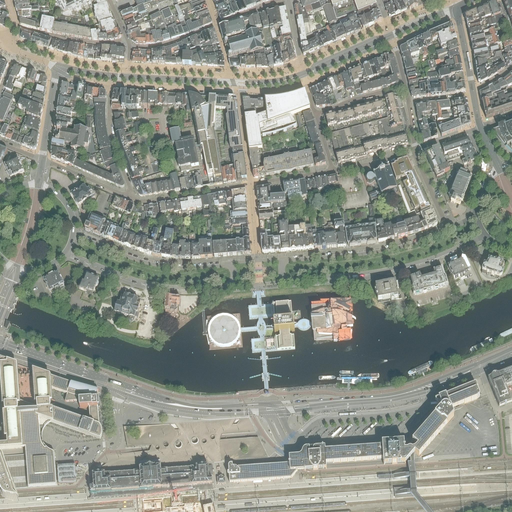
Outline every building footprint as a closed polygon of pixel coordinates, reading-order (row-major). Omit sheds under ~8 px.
[(30,5),(29,0),(14,3),(15,4),(16,8),(30,7),(38,6),(38,1),(34,1),(34,3),(31,3),(31,5),(30,5)] [(52,0),(53,1),(55,0),(57,3),(55,5),(56,7),(58,6),(60,9),(60,10),(58,11),(59,13),(62,14),(63,16),(69,17),(72,15),(71,12),(73,10),(73,12),(76,10),(77,13),(82,10),(81,8),(88,5),(90,9),(91,8),(98,7),(103,5),(107,4),(104,0),(52,0)] [(137,7),(137,8),(138,9),(145,6),(150,4),(152,7),(170,0),(134,0),(135,1),(138,7),(137,7)] [(235,1),(239,12),(239,13),(247,10),(242,0),(237,0),(235,1)] [(242,0),(247,10),(253,7),(249,0),(242,0)] [(300,0),(302,4),(303,8),(303,9),(301,9),(302,16),(303,24),(309,23),(308,21),(316,20),(316,16),(308,17),(308,14),(311,12),(323,8),(329,24),(336,22),(328,0),(300,0)] [(329,0),(336,20),(357,13),(357,14),(368,10),(376,7),(376,6),(375,7),(374,7),(371,0),(329,0)] [(401,13),(396,4),(394,0),(393,0),(389,2),(390,5),(395,16),(401,13)] [(405,8),(407,11),(407,10),(409,10),(418,6),(416,1),(418,1),(421,3),(424,3),(427,0),(426,0),(401,0),(403,2),(405,8)] [(511,0),(502,0),(509,17),(511,15),(511,0)] [(225,5),(227,5),(227,3),(226,3),(225,1),(215,5),(216,9),(225,5)] [(233,15),(239,13),(239,12),(235,1),(229,4),(233,15)] [(186,13),(206,6),(204,2),(192,7),(192,6),(190,7),(189,5),(185,6),(180,7),(181,11),(184,10),(186,13)] [(405,8),(403,2),(396,4),(401,13),(407,11),(405,8)] [(500,15),(496,5),(496,3),(494,3),(488,5),(490,17),(491,18),(500,15)] [(229,4),(227,5),(225,5),(227,10),(229,17),(233,15),(229,4)] [(95,17),(110,13),(107,5),(93,8),(94,11),(93,11),(95,17)] [(182,29),(185,35),(189,33),(188,31),(183,17),(184,17),(181,11),(180,7),(179,8),(178,6),(178,5),(175,6),(178,15),(177,15),(178,17),(182,29)] [(301,9),(300,5),(294,6),(296,18),(298,18),(302,16),(301,9)] [(391,17),(395,16),(390,5),(385,7),(389,17),(391,18),(391,17)] [(482,8),(484,14),(485,18),(490,17),(488,5),(482,8)] [(121,15),(131,10),(129,6),(119,11),(121,15)] [(137,8),(131,10),(121,15),(123,18),(132,15),(134,18),(148,12),(145,6),(138,9),(137,8)] [(184,16),(187,22),(190,21),(188,15),(195,12),(196,15),(197,14),(207,10),(206,6),(186,13),(184,10),(181,11),(184,17),(184,16)] [(376,7),(368,10),(369,14),(370,15),(373,25),(381,21),(382,21),(378,12),(376,7)] [(165,10),(176,38),(180,37),(172,17),(169,8),(165,10)] [(285,8),(279,9),(283,29),(289,28),(285,8)] [(470,14),(471,19),(473,23),(479,21),(478,16),(484,14),(482,8),(476,11),(470,14)] [(279,9),(273,11),(277,31),(279,31),(279,30),(283,29),(279,9)] [(170,37),(171,39),(175,38),(176,38),(165,10),(161,12),(170,37)] [(196,20),(203,17),(209,14),(207,10),(197,14),(196,15),(197,17),(195,18),(196,20)] [(277,31),(273,11),(266,13),(267,15),(269,27),(270,32),(276,31),(277,31)] [(148,12),(134,18),(124,22),(126,27),(142,20),(144,19),(143,17),(149,15),(148,12)] [(150,21),(151,22),(152,21),(157,32),(160,31),(166,29),(165,28),(159,12),(149,17),(150,21)] [(0,20),(0,26),(5,29),(7,21),(9,15),(3,13),(0,20)] [(44,13),(42,20),(39,31),(52,33),(55,21),(46,19),(48,14),(44,13)] [(98,24),(100,24),(113,21),(110,13),(95,17),(97,22),(98,22),(98,24)] [(269,27),(267,15),(266,13),(260,15),(262,25),(265,24),(266,28),(263,28),(263,29),(269,27)] [(207,26),(209,25),(210,24),(212,24),(212,23),(209,14),(203,17),(204,19),(207,26)] [(363,29),(368,27),(364,16),(361,17),(360,14),(357,15),(363,29)] [(368,27),(373,25),(370,15),(369,14),(364,16),(368,27)] [(485,18),(484,14),(478,16),(479,21),(473,23),(467,25),(468,31),(487,25),(486,21),(485,18)] [(257,27),(257,30),(261,29),(258,15),(252,17),(253,19),(255,28),(257,27)] [(355,15),(347,18),(354,33),(359,31),(358,29),(360,28),(355,18),(356,18),(355,15)] [(172,17),(180,37),(185,35),(182,29),(178,17),(175,18),(174,16),(172,17)] [(493,19),(494,19),(495,24),(496,26),(499,25),(504,23),(501,16),(493,19)] [(201,21),(203,27),(207,26),(204,19),(203,17),(196,20),(197,22),(201,21)] [(196,23),(199,29),(203,27),(201,21),(197,22),(196,20),(195,18),(196,21),(195,22),(195,23),(196,23)] [(255,28),(253,19),(252,18),(243,20),(244,22),(243,22),(246,30),(255,28)] [(346,37),(354,33),(347,18),(339,22),(346,37)] [(470,36),(470,37),(483,33),(494,30),(499,28),(499,25),(496,26),(495,24),(494,19),(492,20),(490,19),(486,21),(487,25),(468,31),(470,37),(470,36)] [(21,26),(23,26),(32,29),(33,24),(31,23),(20,20),(19,20),(20,26),(21,26)] [(33,24),(32,29),(39,31),(42,20),(32,20),(31,23),(33,24)] [(142,20),(126,27),(128,31),(139,27),(141,31),(146,29),(147,35),(148,34),(151,34),(150,32),(154,31),(151,22),(150,21),(145,23),(144,23),(143,23),(142,20)] [(228,24),(224,25),(219,27),(220,27),(223,39),(232,36),(246,32),(246,30),(243,22),(243,20),(240,21),(228,24)] [(59,35),(65,36),(67,26),(63,26),(64,22),(61,21),(61,25),(59,35)] [(113,21),(100,24),(102,31),(105,30),(106,35),(114,32),(117,31),(113,21)] [(186,23),(190,33),(194,31),(190,21),(187,22),(187,23),(186,23)] [(190,21),(194,31),(199,29),(196,23),(195,23),(195,22),(192,23),(191,21),(190,21)] [(334,24),(341,39),(346,37),(339,22),(334,24)] [(65,36),(78,38),(80,28),(74,27),(74,25),(72,24),(72,27),(67,26),(65,36)] [(336,41),(341,39),(334,24),(329,26),(336,41)] [(324,47),(328,45),(322,29),(321,30),(319,26),(316,27),(317,31),(324,47)] [(332,43),(336,41),(329,26),(326,28),(332,43)] [(139,27),(128,31),(130,36),(140,32),(141,31),(139,27)] [(78,38),(88,40),(87,30),(80,28),(78,38)] [(291,35),(289,28),(283,29),(280,30),(281,33),(279,33),(280,36),(277,37),(291,35)] [(328,45),(332,43),(326,28),(322,29),(328,45)] [(213,46),(219,44),(218,40),(215,30),(213,29),(208,31),(209,34),(212,42),(211,42),(212,46),(212,47),(214,47),(213,46)] [(229,61),(238,61),(236,57),(246,54),(247,55),(264,49),(263,46),(265,46),(261,29),(257,30),(241,36),(241,37),(224,42),(225,48),(227,47),(227,46),(229,46),(230,52),(229,53),(228,52),(227,53),(229,61)] [(443,34),(438,36),(437,37),(439,42),(454,35),(453,29),(445,33),(444,34),(444,35),(443,35),(443,34)] [(32,43),(33,39),(34,35),(21,30),(20,38),(21,39),(32,43)] [(483,33),(470,37),(472,44),(497,38),(494,30),(483,33)] [(112,35),(114,40),(122,38),(122,36),(119,31),(117,31),(114,32),(115,34),(112,35)] [(154,31),(158,43),(163,42),(163,39),(161,34),(160,31),(157,32),(156,32),(155,31),(154,31)] [(319,49),(324,47),(317,31),(312,33),(319,49)] [(429,34),(432,45),(439,42),(437,37),(438,36),(436,31),(429,34)] [(96,32),(91,32),(92,40),(107,41),(107,36),(107,35),(97,35),(96,32)] [(140,32),(130,36),(132,42),(134,43),(141,36),(142,35),(140,32)] [(163,39),(163,42),(170,40),(170,37),(167,32),(161,34),(163,39)] [(209,34),(208,32),(202,34),(202,35),(207,48),(212,46),(211,42),(212,42),(209,34)] [(319,49),(312,33),(305,35),(305,36),(304,36),(305,40),(306,47),(302,50),(303,56),(319,49)] [(432,46),(429,34),(422,38),(423,39),(422,40),(425,49),(432,46)] [(34,35),(33,39),(50,44),(51,40),(34,35)] [(142,35),(141,36),(134,43),(135,44),(142,44),(146,44),(145,37),(147,37),(146,36),(146,35),(142,36),(142,35)] [(207,48),(202,35),(196,37),(200,47),(202,46),(203,48),(206,47),(207,48)] [(292,42),(291,35),(277,37),(278,40),(280,39),(282,45),(284,44),(287,43),(292,42)] [(454,35),(439,42),(432,45),(433,46),(434,48),(439,46),(439,48),(441,47),(441,49),(456,43),(454,35)] [(200,47),(196,37),(192,39),(195,49),(200,47)] [(473,51),(498,45),(501,44),(498,37),(497,38),(472,44),(473,51)] [(422,38),(414,41),(415,43),(420,58),(426,56),(428,56),(425,49),(422,40),(422,38)] [(49,49),(50,44),(33,39),(32,43),(49,49)] [(195,49),(192,39),(186,41),(189,47),(190,51),(195,49)] [(511,44),(510,40),(501,44),(498,45),(500,50),(511,46),(511,44)] [(407,47),(411,57),(411,59),(414,58),(415,59),(420,58),(415,43),(414,41),(407,45),(408,47),(407,47)] [(292,42),(287,43),(284,44),(287,52),(290,62),(294,60),(295,60),(294,60),(295,59),(295,58),(293,46),(292,42)] [(434,48),(437,59),(458,51),(456,43),(441,49),(441,47),(439,48),(439,46),(434,48)] [(216,54),(222,53),(219,44),(213,46),(214,47),(214,49),(216,54)] [(287,52),(284,44),(282,45),(279,46),(283,65),(290,62),(287,52)] [(178,51),(176,45),(172,47),(170,47),(172,54),(178,51)] [(182,65),(192,66),(192,55),(190,51),(189,47),(184,49),(179,51),(177,45),(176,45),(178,51),(172,54),(171,59),(172,59),(172,60),(176,60),(183,59),(182,65)] [(400,50),(403,60),(404,64),(412,62),(411,59),(411,57),(407,47),(407,45),(400,48),(400,50)] [(498,45),(473,51),(474,57),(500,50),(498,45)] [(93,46),(92,54),(94,54),(94,53),(95,53),(94,60),(101,60),(102,54),(102,47),(98,47),(93,46)] [(203,57),(207,66),(218,67),(217,60),(216,60),(216,55),(215,55),(213,49),(214,49),(214,47),(212,47),(212,46),(207,48),(203,49),(204,53),(205,55),(203,57)] [(274,67),(283,65),(279,46),(273,47),(276,57),(272,59),(273,65),(274,67)] [(511,53),(511,46),(500,50),(503,55),(503,56),(509,54),(511,53)] [(112,54),(112,62),(116,62),(116,59),(119,60),(120,55),(125,55),(125,48),(120,48),(120,50),(117,50),(117,48),(111,47),(110,54),(112,54)] [(200,47),(195,49),(190,51),(192,55),(195,66),(202,66),(198,56),(204,53),(203,49),(201,50),(200,47)] [(269,68),(274,67),(273,65),(272,59),(276,57),(273,47),(264,50),(266,55),(267,58),(269,68)] [(152,64),(165,64),(165,59),(164,58),(164,49),(158,51),(152,52),(152,57),(152,62),(152,64)] [(217,60),(218,67),(220,67),(224,67),(224,66),(223,58),(222,53),(216,54),(214,49),(213,49),(215,55),(216,55),(216,60),(217,60)] [(475,63),(501,56),(503,55),(500,50),(474,57),(475,63)] [(141,57),(140,51),(134,51),(132,57),(132,62),(143,63),(143,58),(141,57)] [(437,65),(459,59),(458,51),(437,59),(434,60),(427,63),(429,68),(430,70),(437,67),(437,65)] [(198,56),(202,66),(207,66),(203,57),(205,55),(204,53),(198,56)] [(507,67),(511,63),(511,60),(509,54),(503,56),(505,61),(507,66),(507,67)] [(381,59),(384,68),(391,67),(388,58),(388,56),(381,59)] [(475,63),(476,70),(485,67),(498,63),(499,65),(502,64),(501,62),(503,61),(501,56),(475,63)] [(461,67),(459,59),(438,65),(439,68),(438,68),(439,71),(435,72),(435,73),(426,74),(426,78),(428,77),(436,76),(437,75),(437,74),(461,67)] [(382,74),(380,70),(378,62),(377,60),(372,62),(373,64),(377,75),(379,74),(380,79),(382,78),(381,74),(382,74)] [(0,77),(3,78),(3,77),(6,70),(8,64),(1,61),(0,62),(0,77)] [(372,76),(377,75),(373,64),(372,62),(368,64),(369,66),(372,76)] [(412,62),(404,64),(405,71),(414,69),(412,62)] [(485,67),(486,74),(487,80),(497,74),(505,69),(502,63),(502,64),(499,65),(498,63),(485,67)] [(362,66),(367,80),(367,82),(369,81),(373,80),(372,76),(369,66),(368,64),(362,66)] [(394,78),(397,78),(399,77),(396,65),(391,67),(393,76),(394,78)] [(14,67),(10,78),(12,79),(12,80),(14,81),(16,82),(20,72),(20,71),(21,69),(14,67)] [(365,79),(361,67),(351,71),(348,72),(348,73),(350,80),(352,79),(355,91),(356,91),(357,95),(362,94),(360,87),(359,82),(364,80),(364,83),(367,82),(367,80),(364,80),(365,79)] [(437,75),(436,76),(428,77),(428,80),(429,85),(435,84),(438,84),(440,84),(443,83),(443,79),(448,78),(452,77),(455,77),(455,76),(462,74),(461,67),(437,74),(437,75)] [(477,76),(486,74),(485,67),(476,70),(477,76)] [(20,72),(16,82),(13,87),(21,90),(23,86),(28,72),(21,69),(20,72)] [(381,71),(383,78),(391,76),(388,69),(381,71)] [(37,75),(31,73),(27,82),(34,85),(35,81),(37,75)] [(347,73),(341,76),(344,87),(345,92),(352,90),(349,80),(347,73)] [(484,82),(487,80),(486,74),(477,76),(478,83),(480,84),(481,84),(484,82)] [(464,83),(462,75),(455,77),(452,77),(453,85),(464,83)] [(507,86),(511,82),(511,79),(509,75),(502,80),(505,84),(506,83),(507,86)] [(41,77),(38,87),(46,89),(47,80),(46,78),(41,77)] [(336,78),(332,80),(337,91),(340,90),(340,88),(336,78)] [(445,95),(454,94),(453,85),(450,86),(449,85),(448,78),(443,79),(443,83),(445,95)] [(14,81),(12,80),(9,79),(5,90),(6,90),(5,93),(10,95),(12,93),(11,92),(13,87),(16,82),(14,81)] [(381,81),(375,83),(377,90),(392,86),(390,79),(384,80),(383,79),(381,80),(381,81)] [(337,91),(332,80),(328,82),(334,94),(336,100),(341,99),(340,97),(342,97),(341,93),(342,93),(341,91),(338,93),(337,91)] [(480,93),(481,98),(489,94),(490,96),(495,94),(495,92),(499,90),(507,87),(507,86),(506,83),(505,84),(502,80),(488,89),(480,93)] [(328,96),(334,94),(328,82),(320,85),(323,92),(319,94),(319,95),(318,96),(319,99),(328,96)] [(490,96),(489,94),(481,98),(482,102),(504,95),(507,94),(505,90),(507,90),(506,88),(507,88),(511,84),(511,82),(507,86),(507,87),(499,90),(495,92),(495,94),(490,96)] [(68,92),(69,85),(63,83),(62,84),(61,90),(68,92)] [(360,87),(362,94),(377,90),(375,83),(369,84),(369,83),(366,84),(366,85),(360,87)] [(465,92),(464,83),(453,85),(454,94),(465,92)] [(430,96),(437,96),(435,84),(429,85),(430,95),(430,96)] [(35,93),(45,96),(46,89),(38,87),(37,86),(35,93)] [(71,96),(70,99),(70,102),(75,103),(76,101),(77,97),(77,96),(79,87),(74,86),(72,96),(71,96)] [(79,87),(77,96),(77,97),(83,98),(85,88),(79,87)] [(92,101),(93,89),(86,88),(84,99),(84,100),(84,106),(89,106),(90,101),(92,101)] [(106,106),(106,100),(98,99),(100,91),(93,89),(92,101),(90,101),(89,106),(95,107),(95,105),(106,106)] [(60,95),(60,96),(62,97),(62,98),(70,99),(71,96),(67,95),(68,92),(61,90),(60,95)] [(32,99),(44,103),(44,97),(33,93),(25,91),(23,96),(25,97),(27,98),(28,95),(33,97),(32,99)] [(106,100),(106,94),(106,93),(105,92),(105,91),(101,91),(100,91),(98,99),(106,100)] [(121,102),(118,102),(119,98),(120,92),(114,91),(112,102),(111,108),(121,109),(121,102)] [(10,126),(12,120),(10,119),(6,117),(9,108),(14,110),(15,108),(10,106),(12,100),(13,99),(17,101),(18,99),(4,93),(0,103),(0,121),(3,123),(4,119),(9,121),(7,125),(10,126)] [(299,104),(307,101),(305,93),(291,97),(277,100),(272,100),(272,101),(268,101),(266,102),(266,101),(265,101),(266,110),(266,112),(266,114),(267,114),(256,118),(256,115),(245,117),(245,122),(247,121),(249,138),(261,137),(298,126),(291,116),(297,114),(302,112),(299,104)] [(176,108),(176,95),(168,95),(168,106),(168,108),(174,108),(174,112),(176,112),(176,108)] [(396,101),(394,95),(381,99),(377,100),(377,99),(373,100),(372,98),(363,100),(364,101),(364,102),(364,104),(351,107),(346,109),(324,114),(326,119),(328,126),(330,133),(335,154),(336,155),(337,161),(338,165),(345,163),(347,163),(370,157),(374,156),(379,154),(380,154),(383,153),(408,146),(408,145),(405,135),(402,124),(396,101)] [(504,96),(504,95),(482,102),(482,103),(482,102),(484,112),(483,112),(484,113),(485,118),(486,119),(487,119),(493,117),(494,116),(511,109),(511,95),(504,98),(504,97),(504,96)] [(189,105),(188,96),(182,96),(182,109),(187,113),(191,113),(191,112),(190,112),(189,105)] [(228,104),(229,101),(229,100),(229,99),(230,99),(231,99),(226,98),(216,98),(189,96),(188,96),(189,105),(191,106),(192,112),(192,115),(194,114),(201,153),(203,153),(208,177),(208,178),(210,177),(211,185),(215,184),(215,185),(223,184),(221,172),(214,131),(212,132),(212,129),(212,127),(214,127),(215,109),(225,110),(228,110),(228,107),(228,104)] [(318,108),(321,108),(320,101),(328,99),(328,96),(319,99),(318,96),(313,98),(314,98),(316,107),(318,108)] [(40,108),(43,109),(44,103),(32,99),(27,98),(25,97),(24,101),(22,100),(21,102),(40,108)] [(58,107),(64,109),(74,110),(75,103),(70,102),(70,99),(62,98),(60,97),(58,107)] [(237,103),(237,102),(237,101),(236,100),(236,99),(235,99),(234,99),(231,99),(230,99),(229,99),(229,100),(229,101),(228,104),(228,107),(228,110),(228,112),(227,112),(228,116),(227,118),(231,150),(232,149),(233,156),(231,157),(231,158),(243,156),(242,148),(243,148),(237,105),(237,104),(237,103)] [(258,114),(258,110),(251,110),(250,100),(243,99),(245,117),(256,115),(256,118),(267,114),(266,114),(260,113),(258,114)] [(330,106),(333,105),(332,101),(329,102),(328,99),(320,101),(321,108),(330,106)] [(251,110),(258,110),(258,100),(250,100),(251,110)] [(266,110),(265,101),(258,100),(258,110),(258,114),(260,113),(266,114),(266,112),(266,110)] [(457,110),(461,109),(467,108),(466,100),(454,102),(451,102),(451,108),(452,110),(453,110),(455,110),(457,110)] [(39,120),(41,121),(43,109),(40,108),(21,102),(18,108),(24,110),(23,112),(28,113),(27,116),(29,117),(29,118),(38,121),(39,120)] [(440,104),(441,111),(446,110),(450,109),(449,102),(440,104)] [(436,111),(435,104),(426,105),(427,112),(427,118),(430,118),(431,125),(435,124),(435,122),(437,122),(436,111)] [(95,118),(96,129),(106,127),(105,117),(105,106),(106,106),(95,105),(95,107),(95,118)] [(416,106),(417,114),(427,112),(426,105),(416,106)] [(64,110),(58,108),(58,110),(57,110),(57,113),(57,115),(71,118),(72,113),(75,114),(75,110),(74,110),(64,109),(64,110)] [(468,108),(467,108),(461,109),(457,110),(455,110),(453,110),(452,110),(450,111),(450,109),(446,110),(447,114),(441,114),(442,123),(447,123),(447,120),(455,119),(461,118),(469,117),(468,108)] [(139,119),(138,112),(131,112),(127,112),(127,120),(132,120),(132,119),(139,119)] [(306,125),(314,123),(310,112),(302,114),(303,116),(302,117),(302,120),(304,119),(304,120),(303,120),(303,123),(305,123),(306,125)] [(417,114),(418,122),(424,121),(423,119),(427,118),(427,112),(417,114)] [(124,114),(123,113),(113,113),(115,121),(121,120),(120,115),(124,114)] [(65,118),(57,116),(56,122),(71,125),(75,125),(74,124),(71,123),(72,120),(65,119),(65,118)] [(471,126),(469,117),(461,118),(455,119),(455,122),(438,128),(441,136),(460,129),(460,130),(471,126)] [(39,135),(41,122),(38,121),(29,118),(28,118),(27,118),(26,118),(25,121),(25,122),(25,124),(24,125),(23,127),(22,127),(22,128),(39,135)] [(424,121),(418,122),(420,127),(419,127),(423,142),(424,142),(431,140),(430,138),(431,138),(427,127),(426,122),(424,122),(424,121)] [(505,144),(506,146),(507,146),(511,143),(511,121),(497,127),(499,129),(493,131),(495,133),(493,133),(500,141),(501,141),(504,145),(505,144)] [(317,133),(314,123),(306,125),(307,128),(305,129),(307,134),(308,134),(309,136),(317,133)] [(4,125),(0,134),(0,136),(5,138),(8,133),(10,128),(5,126),(5,125),(4,125)] [(435,126),(427,127),(431,138),(431,140),(438,138),(435,126)] [(38,138),(39,135),(22,128),(20,134),(18,133),(18,132),(12,130),(11,127),(10,128),(8,133),(13,135),(19,137),(24,140),(25,139),(32,142),(30,149),(34,150),(36,149),(37,144),(38,138)] [(106,127),(96,129),(97,139),(99,148),(100,151),(110,148),(107,137),(106,127)] [(80,129),(75,128),(74,129),(75,129),(74,132),(67,131),(55,129),(53,141),(65,143),(72,145),(71,149),(76,150),(76,151),(79,151),(79,150),(84,151),(85,146),(86,147),(86,146),(85,146),(85,145),(88,146),(89,142),(90,143),(91,140),(89,140),(90,136),(87,136),(87,135),(88,135),(87,135),(88,130),(83,129),(83,128),(80,128),(80,129)] [(264,167),(265,172),(266,176),(277,174),(288,172),(302,169),(309,168),(314,167),(311,152),(309,152),(301,128),(263,140),(264,149),(260,150),(249,151),(251,165),(252,165),(253,168),(263,167),(264,167)] [(181,173),(183,172),(185,179),(187,190),(190,189),(187,175),(186,172),(192,171),(199,169),(193,139),(181,142),(179,130),(171,132),(171,131),(170,131),(170,132),(172,145),(176,145),(179,162),(178,163),(179,167),(180,168),(181,173)] [(124,133),(123,131),(116,133),(118,139),(126,138),(130,137),(129,135),(125,136),(125,133),(124,133)] [(11,141),(13,135),(8,133),(5,138),(11,141)] [(320,145),(317,133),(309,136),(310,138),(308,139),(310,144),(311,144),(312,147),(314,146),(320,145)] [(261,137),(249,138),(251,150),(254,149),(262,148),(261,139),(261,137)] [(467,138),(459,141),(462,149),(471,145),(467,138)] [(25,139),(24,140),(22,145),(30,149),(32,142),(25,139)] [(53,141),(52,147),(69,150),(69,147),(64,147),(65,143),(53,141)] [(133,144),(133,141),(119,146),(120,147),(119,148),(120,149),(121,150),(129,147),(128,145),(132,144),(133,144)] [(462,149),(459,141),(442,147),(444,155),(462,149)] [(323,155),(320,145),(314,146),(316,151),(314,151),(312,152),(313,157),(315,156),(317,155),(318,160),(315,160),(315,166),(325,164),(324,158),(323,159),(323,156),(323,155)] [(446,162),(461,157),(463,156),(474,152),(471,145),(462,149),(444,155),(445,157),(448,156),(449,158),(444,160),(446,162)] [(122,154),(123,155),(136,151),(135,148),(130,150),(129,147),(121,150),(121,151),(121,152),(121,153),(122,154)] [(67,150),(52,148),(50,156),(52,158),(57,160),(59,154),(63,156),(63,155),(75,157),(75,152),(67,151),(67,150)] [(424,153),(436,179),(444,176),(443,174),(453,169),(452,167),(448,168),(446,162),(444,160),(439,148),(424,153)] [(101,153),(101,154),(102,156),(101,157),(104,165),(105,164),(107,169),(110,168),(117,165),(110,149),(101,153)] [(137,153),(136,151),(123,155),(124,157),(123,158),(124,160),(125,160),(133,157),(132,155),(136,154),(137,153)] [(474,152),(463,156),(464,159),(462,160),(462,162),(464,166),(467,165),(478,160),(474,152)] [(57,160),(64,163),(67,157),(70,159),(71,158),(73,159),(73,158),(74,158),(63,155),(63,156),(59,154),(57,160)] [(84,163),(76,160),(73,167),(109,183),(112,176),(87,165),(89,161),(90,155),(86,154),(85,160),(84,163)] [(247,181),(247,179),(245,166),(244,156),(243,156),(231,158),(232,165),(234,164),(234,166),(236,182),(247,181)] [(67,157),(64,163),(73,167),(76,160),(76,159),(74,158),(73,158),(73,159),(71,158),(70,159),(67,157)] [(428,204),(411,167),(409,161),(408,158),(397,162),(397,163),(395,164),(396,165),(391,167),(396,181),(405,177),(407,182),(403,184),(414,211),(419,208),(421,212),(428,209),(430,208),(428,204)] [(18,175),(24,173),(20,163),(18,159),(5,165),(10,178),(13,177),(16,175),(18,175)] [(141,163),(140,161),(127,165),(127,167),(127,168),(128,169),(128,170),(129,170),(136,167),(136,165),(140,163),(141,163)] [(112,176),(109,183),(121,188),(122,188),(123,188),(124,187),(124,186),(125,186),(125,185),(124,185),(117,165),(110,168),(112,174),(112,176)] [(265,177),(264,172),(263,167),(259,167),(258,168),(258,170),(257,171),(257,172),(258,178),(265,177)] [(376,180),(380,192),(383,199),(386,198),(386,199),(398,194),(396,189),(397,189),(396,188),(390,171),(390,170),(390,171),(389,169),(389,168),(388,168),(388,169),(385,170),(384,169),(383,169),(384,170),(379,172),(379,171),(378,171),(378,172),(374,174),(374,173),(373,173),(374,174),(375,176),(374,176),(375,177),(375,178),(374,177),(373,176),(372,175),(371,175),(370,175),(369,175),(368,176),(368,175),(366,179),(367,179),(366,180),(367,181),(367,182),(368,182),(368,183),(370,183),(371,183),(372,183),(373,182),(374,181),(375,180),(376,180)] [(144,173),(145,176),(150,174),(148,169),(144,171),(130,175),(131,177),(131,178),(131,179),(132,180),(140,178),(139,175),(143,174),(144,173)] [(193,178),(195,189),(203,187),(201,177),(200,172),(199,169),(192,171),(192,173),(193,178)] [(461,171),(461,172),(460,172),(459,172),(458,172),(458,173),(448,196),(452,197),(450,201),(451,202),(454,203),(455,202),(460,204),(461,201),(462,201),(462,200),(464,196),(464,195),(463,195),(468,184),(469,183),(469,184),(469,183),(470,179),(471,179),(471,178),(470,178),(471,175),(467,174),(468,172),(465,171),(464,172),(461,171)] [(161,173),(144,178),(145,181),(162,176),(161,173)] [(187,175),(190,189),(195,189),(193,178),(190,179),(189,174),(187,175)] [(180,175),(178,176),(179,180),(182,191),(187,190),(185,179),(181,180),(180,175)] [(170,178),(171,181),(174,192),(181,191),(177,176),(170,178)] [(337,176),(328,177),(329,187),(339,185),(337,176)] [(329,187),(328,177),(322,178),(322,184),(323,184),(324,190),(324,191),(323,191),(324,198),(330,197),(329,187)] [(142,197),(143,197),(148,196),(145,188),(144,186),(142,183),(143,183),(143,182),(145,181),(144,178),(132,182),(138,194),(139,195),(139,196),(140,196),(141,197),(142,197)] [(322,178),(316,179),(317,191),(324,190),(323,184),(322,184),(322,178)] [(317,191),(316,179),(311,180),(312,190),(313,193),(315,193),(315,194),(318,194),(318,196),(321,196),(320,191),(318,192),(317,191)] [(308,197),(305,181),(299,182),(302,198),(308,197)] [(302,198),(299,182),(283,185),(285,197),(288,196),(289,202),(302,200),(302,198)] [(145,188),(148,196),(153,195),(151,184),(144,185),(145,188)] [(76,191),(71,194),(76,201),(75,201),(75,202),(76,203),(76,204),(77,204),(77,205),(78,205),(78,206),(87,200),(88,200),(89,199),(90,200),(95,197),(92,191),(91,192),(88,188),(86,189),(85,187),(77,192),(76,191)] [(260,201),(260,206),(286,204),(286,202),(285,202),(284,197),(285,197),(284,195),(270,197),(270,194),(270,192),(270,187),(259,189),(257,189),(257,193),(257,198),(258,198),(258,202),(260,201)] [(233,193),(234,200),(246,198),(245,191),(240,192),(237,192),(233,193)] [(381,200),(383,199),(380,192),(369,196),(371,202),(376,201),(377,201),(377,202),(381,201),(381,200)] [(227,206),(225,194),(216,195),(215,195),(214,196),(216,211),(217,211),(218,213),(218,210),(223,209),(222,207),(225,206),(227,206)] [(209,211),(210,217),(217,216),(217,213),(218,213),(217,211),(216,211),(214,196),(212,196),(207,197),(208,206),(207,207),(208,211),(209,211)] [(119,209),(122,200),(116,197),(116,198),(112,207),(114,208),(118,210),(119,209)] [(208,206),(207,197),(201,198),(202,211),(203,214),(203,218),(210,217),(209,211),(208,211),(207,207),(208,206)] [(202,211),(201,198),(190,200),(192,210),(197,209),(197,211),(202,211)] [(246,198),(234,200),(232,200),(232,206),(246,204),(246,198)] [(125,212),(129,203),(122,200),(119,209),(118,210),(118,211),(119,211),(119,210),(125,212)] [(180,201),(181,211),(182,214),(187,213),(187,211),(192,210),(190,200),(180,201)] [(182,219),(182,214),(181,211),(179,201),(173,202),(174,211),(174,213),(178,212),(179,217),(175,217),(175,220),(182,219)] [(174,211),(173,202),(165,203),(167,215),(173,215),(173,211),(174,211)] [(129,203),(125,212),(130,215),(132,211),(134,206),(133,205),(130,204),(129,203)] [(168,218),(167,215),(165,203),(159,204),(161,214),(164,214),(165,218),(168,218)] [(258,206),(259,212),(271,211),(271,212),(282,212),(287,211),(287,208),(286,204),(260,206),(258,206)] [(160,217),(157,205),(145,207),(145,206),(145,207),(146,217),(153,216),(153,218),(160,217)] [(361,228),(360,228),(362,243),(367,243),(368,244),(374,243),(374,241),(376,240),(376,238),(374,226),(375,226),(374,219),(372,205),(366,206),(367,211),(369,210),(370,219),(368,219),(369,224),(361,225),(361,228)] [(421,214),(425,222),(428,229),(433,226),(434,227),(437,225),(437,224),(436,221),(436,220),(435,221),(434,217),(433,213),(432,213),(430,210),(421,214)] [(199,218),(199,215),(196,215),(195,211),(193,212),(193,217),(192,217),(191,212),(188,212),(189,216),(186,216),(187,219),(199,218)] [(248,219),(247,212),(230,213),(231,221),(232,221),(247,219),(248,219)] [(357,244),(362,243),(360,228),(351,229),(350,222),(348,222),(346,213),(342,214),(343,222),(344,223),(345,230),(348,244),(350,244),(350,246),(357,245),(357,244)] [(100,236),(106,222),(106,221),(92,215),(91,215),(85,229),(86,230),(85,230),(89,232),(89,231),(94,233),(100,236)] [(507,228),(506,226),(505,226),(495,215),(492,218),(493,218),(494,219),(503,229),(505,230),(507,228)] [(376,231),(378,240),(378,242),(387,240),(384,227),(383,221),(383,219),(374,221),(374,222),(375,222),(376,229),(380,228),(380,230),(376,231)] [(408,235),(423,231),(420,224),(418,219),(404,223),(404,225),(408,235)] [(346,246),(346,244),(343,229),(344,229),(344,223),(343,222),(340,222),(340,220),(334,221),(334,223),(335,231),(335,234),(337,246),(337,247),(346,246)] [(397,238),(408,235),(404,225),(404,223),(403,221),(390,224),(390,225),(391,228),(394,238),(397,237),(397,238)] [(107,238),(112,225),(112,224),(109,222),(109,223),(106,222),(100,236),(107,238)] [(121,231),(118,229),(113,241),(119,243),(127,223),(128,222),(126,222),(125,225),(123,224),(122,228),(121,231)] [(290,251),(288,228),(288,222),(278,223),(278,225),(281,252),(290,251)] [(127,223),(119,243),(124,245),(130,232),(127,231),(128,228),(130,224),(127,223)] [(324,235),(326,248),(337,247),(337,246),(335,234),(330,235),(329,231),(335,231),(334,223),(328,224),(328,226),(327,226),(327,227),(323,228),(324,233),(324,235)] [(302,250),(308,249),(305,226),(305,225),(305,224),(299,225),(302,250)] [(113,241),(118,229),(118,228),(112,225),(107,238),(106,240),(110,241),(111,240),(113,241)] [(293,228),(294,228),(296,250),(302,250),(299,225),(293,225),(293,228)] [(305,225),(305,226),(308,249),(308,250),(313,249),(314,249),(314,248),(311,226),(311,225),(305,225)] [(315,249),(325,248),(323,234),(323,230),(316,231),(316,228),(314,229),(314,225),(311,226),(314,248),(315,249)] [(384,227),(387,240),(394,239),(394,238),(391,228),(390,225),(384,227)] [(243,242),(244,255),(250,254),(249,243),(249,238),(248,229),(236,230),(236,231),(242,230),(243,242)] [(147,241),(144,253),(153,255),(156,242),(156,241),(158,231),(154,230),(151,239),(151,242),(147,241)] [(163,246),(161,257),(162,257),(163,257),(164,257),(165,257),(168,258),(170,258),(172,244),(174,232),(172,232),(172,231),(167,230),(167,231),(166,231),(164,239),(163,246)] [(136,234),(130,232),(124,245),(131,248),(135,235),(136,234)] [(199,243),(200,258),(205,258),(208,258),(213,257),(211,240),(212,239),(211,233),(211,232),(209,232),(208,234),(207,234),(207,238),(204,239),(199,240),(199,243)] [(143,233),(142,237),(137,250),(144,253),(147,241),(148,239),(149,235),(143,233)] [(131,248),(137,250),(142,237),(137,235),(137,236),(135,235),(131,248)] [(200,258),(199,243),(195,244),(195,235),(189,235),(190,244),(191,244),(192,259),(200,258)] [(156,241),(156,242),(153,255),(160,256),(163,246),(164,239),(162,239),(161,240),(160,241),(156,241)] [(274,252),(273,239),(267,239),(261,239),(262,252),(264,253),(274,252)] [(236,242),(237,255),(244,255),(243,242),(240,242),(239,241),(236,241),(236,242)] [(179,242),(179,245),(179,247),(179,249),(181,249),(181,254),(179,254),(179,259),(184,259),(185,259),(190,259),(190,245),(186,245),(186,242),(179,242)] [(214,257),(227,256),(226,243),(226,242),(213,244),(214,257)] [(236,242),(226,243),(227,256),(237,255),(236,242)] [(178,259),(179,249),(179,247),(179,245),(172,244),(170,258),(178,259)] [(465,278),(470,276),(468,271),(469,271),(466,265),(465,265),(464,261),(464,259),(462,258),(461,260),(458,262),(458,261),(456,262),(456,261),(453,263),(452,264),(452,265),(448,266),(450,270),(449,270),(451,273),(453,278),(458,275),(458,276),(464,273),(465,278)] [(487,272),(491,274),(493,274),(499,276),(501,275),(502,272),(501,270),(499,269),(501,262),(495,260),(495,261),(489,259),(487,265),(484,264),(482,270),(481,273),(486,275),(487,272)] [(416,277),(410,279),(415,295),(446,286),(441,269),(435,271),(436,275),(433,276),(433,277),(422,280),(420,277),(421,276),(420,274),(417,276),(417,277),(416,278),(416,277)] [(60,294),(62,293),(61,290),(64,288),(63,286),(64,285),(58,273),(53,275),(54,275),(54,274),(55,274),(55,273),(55,272),(53,272),(53,273),(53,274),(52,274),(50,275),(60,294)] [(93,293),(99,279),(94,277),(95,274),(92,273),(91,276),(87,274),(86,275),(85,274),(79,289),(86,292),(86,290),(93,293)] [(49,278),(44,280),(50,293),(51,292),(52,295),(57,292),(58,295),(60,294),(50,275),(48,276),(47,276),(46,276),(46,275),(45,276),(45,277),(46,277),(47,278),(48,278),(49,277),(49,278)] [(391,301),(398,299),(397,292),(395,282),(383,284),(375,285),(376,290),(377,295),(376,295),(376,297),(377,297),(378,300),(391,298),(391,301)] [(133,321),(134,318),(137,318),(139,313),(137,313),(139,307),(138,307),(139,305),(137,304),(138,299),(130,297),(131,296),(126,294),(125,296),(124,295),(124,298),(121,297),(119,304),(117,304),(117,305),(115,310),(115,312),(129,316),(128,319),(129,321),(132,322),(133,321)] [(166,296),(165,301),(164,311),(165,311),(165,313),(170,313),(170,311),(171,311),(173,311),(175,313),(177,311),(176,309),(177,303),(179,303),(180,298),(174,297),(166,296)] [(337,339),(349,338),(349,333),(348,330),(348,322),(346,306),(313,308),(315,323),(310,323),(310,322),(309,322),(308,321),(307,320),(306,320),(305,320),(303,320),(302,320),(301,320),(300,320),(299,321),(298,322),(298,323),(297,324),(294,324),(294,321),(289,321),(289,316),(292,315),(291,303),(275,304),(270,304),(262,305),(259,305),(257,306),(248,306),(249,319),(258,319),(258,321),(258,322),(257,323),(257,324),(257,325),(256,326),(256,327),(240,329),(239,314),(207,317),(210,349),(242,346),(240,332),(257,331),(257,332),(257,333),(258,333),(258,334),(258,335),(259,336),(260,337),(260,339),(251,340),(252,353),(262,352),(264,352),(266,352),(280,351),(295,349),(294,337),(291,337),(290,332),(295,331),(294,328),(297,328),(298,329),(299,329),(301,330),(302,331),(303,331),(305,331),(306,330),(307,330),(308,329),(309,329),(310,328),(310,327),(315,326),(316,341),(337,339)] [(511,327),(494,336),(497,341),(511,332),(511,327)] [(489,339),(465,349),(467,354),(491,344),(489,339)] [(461,351),(438,361),(440,366),(463,356),(461,351)] [(0,487),(3,496),(3,497),(4,497),(4,498),(5,499),(6,499),(6,500),(7,500),(8,500),(8,501),(17,502),(18,502),(19,503),(14,489),(11,480),(10,477),(6,464),(4,460),(4,459),(3,458),(2,457),(1,457),(1,456),(0,456),(0,449),(26,448),(26,452),(27,463),(28,480),(28,488),(57,486),(57,485),(55,454),(54,452),(53,452),(52,452),(51,451),(50,450),(49,450),(48,449),(47,449),(46,448),(46,447),(45,446),(44,445),(44,444),(43,443),(43,442),(43,441),(42,440),(42,439),(42,438),(42,437),(42,436),(42,435),(42,434),(43,433),(43,432),(43,431),(44,430),(44,429),(45,428),(46,427),(47,426),(48,425),(49,424),(50,424),(51,423),(51,422),(54,423),(87,435),(88,435),(89,435),(90,435),(91,435),(92,435),(93,435),(94,434),(95,434),(96,433),(97,432),(97,431),(98,431),(98,430),(99,429),(99,428),(99,427),(99,426),(99,425),(98,412),(89,413),(90,422),(51,408),(49,388),(67,394),(71,383),(41,373),(41,376),(35,376),(38,407),(18,400),(15,364),(7,361),(8,364),(2,364),(3,373),(8,442),(8,445),(0,445),(0,487)] [(412,372),(413,377),(440,366),(438,362),(412,372)] [(488,379),(499,407),(511,402),(506,387),(511,384),(511,369),(497,375),(496,378),(494,378),(492,377),(488,379)] [(410,373),(380,380),(381,384),(384,384),(408,379),(411,378),(410,373)] [(89,409),(98,409),(97,396),(97,392),(71,383),(67,394),(65,402),(79,401),(80,409),(90,408),(90,409),(89,409)] [(464,404),(478,399),(478,398),(479,398),(479,397),(479,396),(479,395),(477,389),(474,390),(473,389),(472,389),(453,397),(454,400),(455,400),(464,404)] [(412,450),(405,451),(405,453),(409,452),(414,452),(415,453),(419,456),(454,416),(452,411),(451,410),(442,407),(441,408),(437,413),(435,415),(432,418),(430,420),(427,424),(426,425),(423,429),(421,431),(418,435),(416,436),(413,440),(412,441),(413,441),(418,446),(415,449),(414,450),(412,450)] [(260,447),(260,438),(247,438),(247,441),(251,441),(251,444),(253,444),(253,447),(260,447)] [(382,447),(325,450),(325,452),(308,454),(309,461),(313,461),(314,462),(316,462),(317,461),(326,460),(326,462),(332,461),(333,463),(377,460),(377,457),(383,457),(383,456),(392,455),(392,457),(395,456),(396,455),(405,455),(405,453),(405,451),(404,441),(382,443),(382,447)] [(325,452),(325,450),(325,447),(306,448),(305,449),(304,449),(304,450),(303,451),(302,453),(302,454),(301,455),(300,456),(299,456),(297,456),(294,456),(289,457),(290,463),(290,464),(291,475),(294,474),(295,474),(297,471),(310,470),(312,470),(327,469),(326,468),(326,466),(326,464),(333,463),(332,461),(326,462),(326,460),(317,461),(316,462),(314,462),(313,461),(309,461),(308,454),(325,452)] [(228,468),(229,477),(229,483),(230,483),(237,483),(238,483),(291,479),(295,474),(294,474),(291,475),(290,464),(290,463),(289,463),(289,462),(288,462),(286,462),(233,466),(232,465),(231,465),(230,465),(229,466),(229,467),(228,467),(228,468)] [(177,473),(168,474),(167,469),(166,469),(162,469),(161,469),(161,467),(161,466),(160,467),(155,467),(154,467),(152,468),(152,467),(151,467),(151,468),(150,468),(149,468),(149,467),(149,468),(147,468),(147,467),(146,467),(145,467),(145,468),(141,468),(140,468),(140,469),(140,471),(139,471),(137,471),(135,471),(134,471),(134,472),(133,472),(134,472),(134,473),(134,476),(134,477),(133,477),(131,477),(130,477),(129,477),(129,478),(128,478),(126,478),(125,478),(124,478),(123,478),(121,478),(120,478),(119,478),(117,478),(116,478),(115,478),(115,479),(112,479),(111,479),(110,477),(110,475),(110,474),(111,474),(110,473),(110,474),(110,473),(109,473),(107,473),(106,473),(105,473),(104,473),(101,473),(97,473),(94,474),(93,474),(93,475),(93,480),(93,481),(94,486),(93,486),(94,487),(91,487),(91,488),(91,489),(91,491),(91,492),(94,492),(95,492),(96,492),(98,492),(99,492),(101,492),(102,492),(104,491),(104,492),(105,492),(106,492),(106,491),(107,491),(108,491),(109,491),(110,491),(111,491),(113,491),(114,491),(116,491),(117,491),(119,490),(119,491),(119,490),(121,490),(122,490),(124,490),(125,490),(127,490),(128,490),(130,490),(132,490),(133,489),(133,490),(134,489),(134,490),(135,490),(135,489),(137,489),(139,489),(140,489),(141,489),(142,489),(143,489),(144,489),(145,489),(146,489),(147,489),(148,489),(150,489),(150,488),(151,488),(153,488),(154,488),(156,488),(157,488),(159,488),(161,488),(162,488),(162,487),(163,487),(165,487),(166,487),(168,487),(169,487),(171,487),(172,487),(174,486),(174,487),(175,487),(175,486),(177,486),(178,486),(179,486),(182,486),(183,486),(184,486),(186,486),(187,486),(188,486),(188,485),(191,485),(192,485),(193,485),(195,485),(197,485),(198,485),(199,485),(201,484),(201,485),(203,485),(203,484),(204,484),(206,484),(208,484),(209,484),(212,484),(212,483),(212,482),(212,480),(212,479),(211,477),(212,477),(209,477),(209,473),(209,472),(209,471),(208,471),(208,470),(208,469),(208,467),(208,466),(208,465),(207,466),(204,466),(200,466),(199,466),(197,466),(196,466),(196,467),(195,467),(192,467),(191,467),(191,468),(191,472),(177,473)] [(219,478),(217,478),(217,479),(218,479),(218,483),(217,483),(217,484),(218,484),(219,484),(220,484),(220,485),(220,484),(221,484),(221,485),(221,484),(222,484),(223,484),(224,483),(224,484),(225,484),(225,483),(225,478),(225,477),(224,477),(224,478),(223,478),(223,476),(222,476),(219,477),(219,478)] [(24,507),(69,506),(69,494),(23,496),(24,507)] [(193,502),(193,511),(162,511),(162,498),(144,499),(144,511),(201,511),(201,501),(193,502)]
